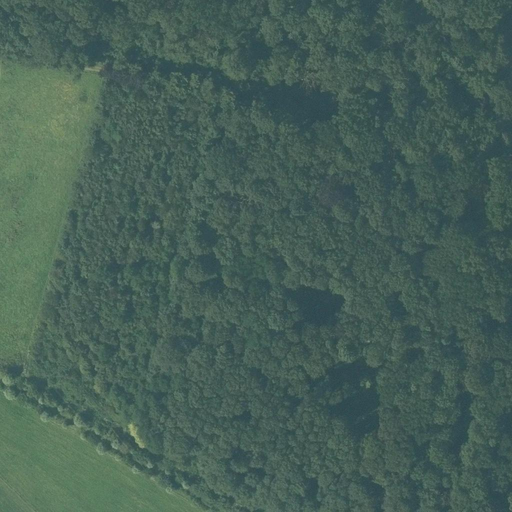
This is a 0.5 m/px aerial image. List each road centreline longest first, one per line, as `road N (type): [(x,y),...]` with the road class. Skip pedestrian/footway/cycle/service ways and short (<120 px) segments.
road 1 (track): [(228,511),(0,378)]
road 2 (track): [(281,227),(511,300)]
